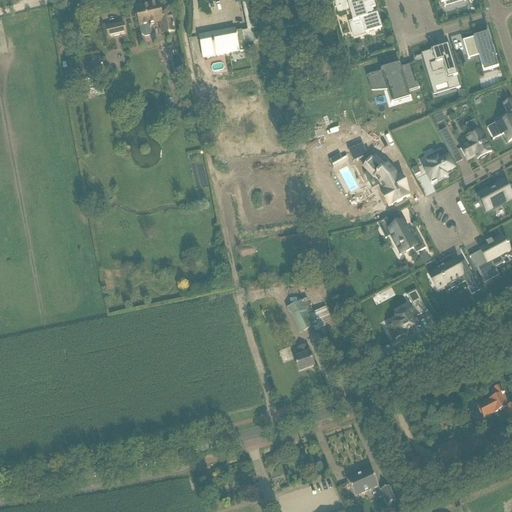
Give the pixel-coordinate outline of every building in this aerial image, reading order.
[(247,31),(235,33),(234,31),(235,31),(199,37),(203,59),(239,52),(238,52),(237,48),(239,46),(243,45),(243,46),(244,46),(244,45),(266,40),(264,27),(266,27),(260,0),(243,0),(244,5),(242,5),(247,31)] [(279,0),(281,11),(282,14),(283,14),(286,28),(298,26),(297,17),(293,0),(279,0)] [(341,0),(334,2),(337,14),(345,12),(343,7),(341,0)] [(365,0),(357,3),(347,6),(348,11),(352,21),(355,31),(363,28),(365,34),(381,29),(377,14),(372,16),(370,9),(375,8),(372,0),(365,0)] [(158,4),(135,9),(139,28),(140,28),(141,35),(145,37),(149,36),(151,33),(151,30),(151,27),(150,27),(150,25),(154,24),(154,23),(161,21),(164,34),(174,32),(169,6),(159,9),(158,4)] [(123,23),(105,28),(107,38),(126,34),(123,23)] [(324,51),(334,49),(329,27),(320,29),(324,51)] [(464,41),(462,42),(468,60),(469,59),(479,56),(484,72),(497,68),(495,61),(487,35),(464,42),(464,41)] [(287,55),(305,52),(303,40),(285,44),(287,55)] [(431,53),(421,56),(421,57),(423,56),(426,68),(430,66),(432,74),(429,75),(433,88),(448,84),(450,91),(460,89),(450,55),(447,46),(444,47),(444,50),(439,51),(438,49),(430,52),(431,53)] [(82,81),(102,78),(98,57),(79,60),(82,81)] [(275,76),(272,62),(266,63),(269,77),(275,76)] [(381,72),(366,77),(371,92),(387,91),(390,91),(394,104),(410,99),(407,92),(419,89),(415,77),(404,80),(401,70),(400,69),(400,68),(399,65),(398,65),(399,66),(384,71),(382,72),(381,72)] [(344,72),(348,97),(357,95),(357,101),(365,100),(363,87),(353,89),(352,80),(354,80),(352,71),(344,72)] [(511,102),(511,101),(503,105),(508,116),(511,113),(511,102)] [(440,113),(433,117),(437,124),(444,120),(440,113)] [(511,141),(511,117),(510,119),(495,126),(501,136),(503,135),(508,144),(511,141)] [(479,132),(471,136),(466,139),(469,144),(460,149),(460,150),(467,162),(475,157),(477,160),(479,159),(480,161),(486,157),(486,155),(491,152),(480,131),(479,132)] [(451,143),(452,142),(447,133),(441,137),(445,146),(451,143)] [(348,151),(353,163),(367,157),(362,145),(348,151)] [(367,165),(366,166),(370,171),(369,172),(376,179),(377,178),(382,184),(383,185),(385,189),(387,191),(384,193),(392,206),(412,195),(407,185),(403,187),(401,183),(404,181),(402,176),(399,177),(397,173),(389,165),(388,166),(378,155),(373,159),(367,164),(367,165)] [(424,171),(429,180),(430,182),(436,179),(437,182),(446,177),(444,174),(453,170),(447,159),(438,164),(435,158),(427,163),(430,168),(424,171)] [(411,170),(414,177),(420,174),(420,173),(417,168),(411,170)] [(475,196),(476,197),(478,196),(487,213),(511,199),(511,196),(503,181),(475,196)] [(416,254),(425,249),(417,233),(410,237),(403,223),(388,231),(401,256),(413,249),(416,254)] [(485,261),(474,266),(484,284),(498,276),(490,262),(500,256),(509,252),(507,247),(508,247),(506,245),(501,237),(491,242),(491,241),(490,242),(486,244),(485,244),(485,245),(486,246),(479,250),(480,252),(485,261)] [(328,271),(324,248),(309,251),(314,282),(322,281),(321,272),(328,271)] [(425,254),(420,257),(425,267),(430,264),(425,254)] [(438,271),(429,276),(436,290),(437,290),(445,286),(457,279),(460,286),(464,283),(471,296),(480,291),(469,271),(461,276),(456,266),(454,263),(443,269),(442,267),(437,270),(438,271)] [(388,327),(388,328),(395,341),(404,336),(405,337),(407,337),(412,334),(414,333),(413,331),(420,327),(415,318),(417,316),(417,317),(427,312),(416,291),(406,296),(413,308),(413,309),(411,311),(410,310),(395,318),(394,318),(397,323),(388,327)] [(306,300),(296,305),(287,309),(299,335),(318,325),(306,300)] [(297,349),(300,357),(293,360),(298,373),(313,367),(309,354),(308,354),(305,346),(297,349)] [(477,406),(484,419),(504,409),(509,421),(511,419),(511,404),(510,406),(506,399),(504,400),(503,397),(504,397),(499,387),(491,391),(494,398),(477,406)] [(454,441),(439,448),(445,462),(460,455),(454,441)] [(370,470),(346,480),(354,498),(378,487),(370,470)] [(395,502),(392,496),(388,487),(380,491),(387,505),(395,502)]
